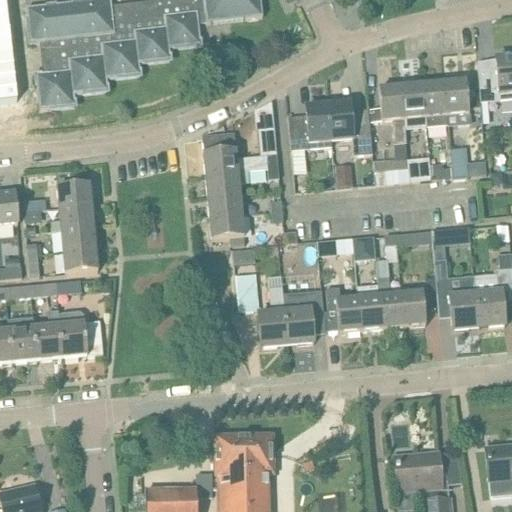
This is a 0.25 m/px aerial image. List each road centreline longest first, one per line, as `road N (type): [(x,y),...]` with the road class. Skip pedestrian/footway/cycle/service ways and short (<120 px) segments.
road 1 (residential): [(86,412),(511,374)]
road 2 (residential): [(0,154),(117,144),(178,128),(336,47)]
road 3 (residential): [(336,47),(511,11)]
road 4 (unknown): [(354,388),(375,511)]
